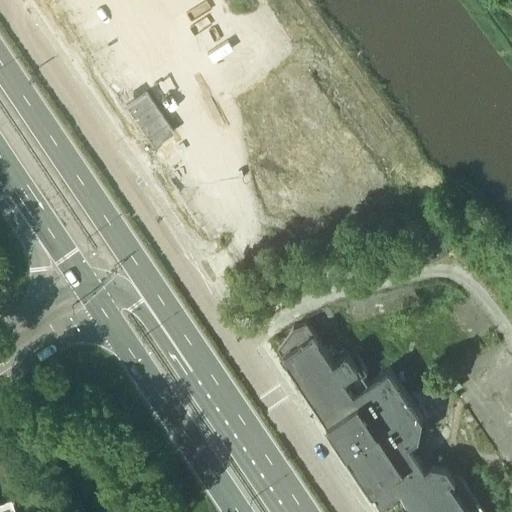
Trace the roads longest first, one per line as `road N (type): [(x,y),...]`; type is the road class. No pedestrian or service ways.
road 1 (unclassified): [(347,511),(5,0)]
road 2 (trunk): [(204,364),(0,62)]
road 3 (trunk): [(113,326),(237,511)]
road 4 (trunk): [(302,511),(204,364)]
road 5 (trunk): [(204,364),(124,290),(81,279)]
road 6 (trunk): [(20,187),(39,269),(34,310)]
road 7 (tertiary): [(0,368),(65,328),(113,326)]
